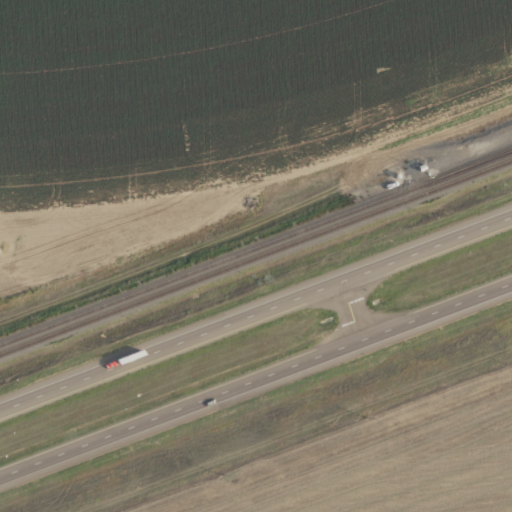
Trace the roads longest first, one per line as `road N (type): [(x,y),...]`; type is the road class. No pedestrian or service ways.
road 1 (trunk): [(511,215),(0,410)]
road 2 (trunk): [(0,475),(511,281)]
